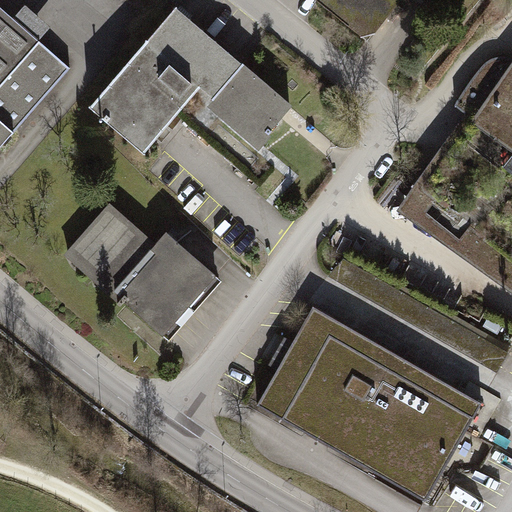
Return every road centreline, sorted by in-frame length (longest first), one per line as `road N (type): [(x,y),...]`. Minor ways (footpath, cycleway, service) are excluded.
road 1 (residential): [(257,0),(400,117),(160,428)]
road 2 (unknown): [(288,263),(511,403)]
road 3 (unknown): [(0,165),(103,41),(106,25),(85,0)]
road 4 (tertiary): [(160,428),(0,304)]
road 5 (tertiary): [(291,511),(160,428)]
